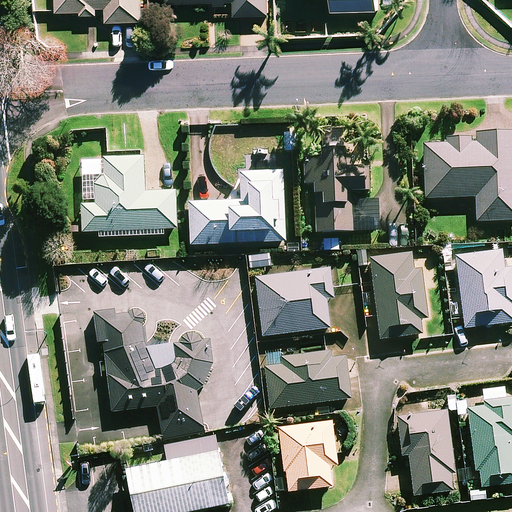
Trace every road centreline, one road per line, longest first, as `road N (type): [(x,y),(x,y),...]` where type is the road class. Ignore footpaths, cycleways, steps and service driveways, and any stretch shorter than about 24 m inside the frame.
road 1 (residential): [(448,73),(0,97)]
road 2 (residential): [(511,353),(378,373),(369,477),(353,511)]
road 3 (secondary): [(22,511),(0,322)]
